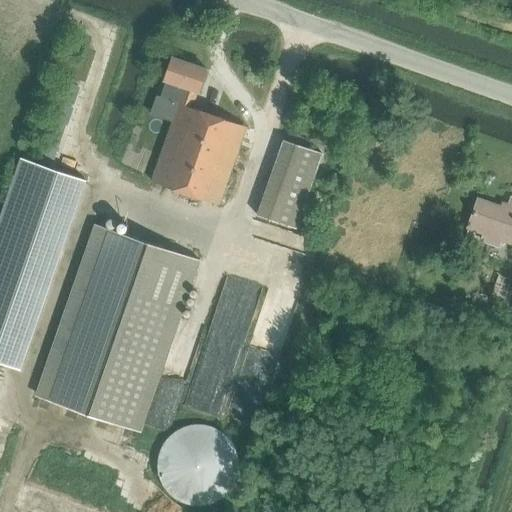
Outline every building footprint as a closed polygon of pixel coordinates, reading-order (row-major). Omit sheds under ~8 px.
[(151,180),(219,205),(247,127),(193,108),(198,92),(199,92),(207,69),(173,57),(164,82),(184,88),(151,180)] [(322,155),(283,141),(257,213),(295,228),(322,155)] [(21,158),(0,217),(0,361),(6,364),(71,175),(21,158)] [(483,235),(481,242),(500,249),(502,242),(511,245),(511,198),(508,209),(478,198),(467,230),(483,235)] [(40,397),(140,432),(200,260),(99,225),(40,397)] [(490,301),(511,308),(511,280),(498,276),(490,301)] [(235,465),(235,457),(232,450),(229,443),(224,437),(216,431),(212,429),(206,427),(197,426),(189,427),(180,430),(174,434),(169,439),(165,445),(161,451),(160,458),(159,465),(160,472),(162,480),(166,486),(171,492),(176,497),(184,500),(193,502),(199,503),(206,502),(212,500),(219,496),(225,491),(228,486),(232,480),(235,472),(235,465)]
